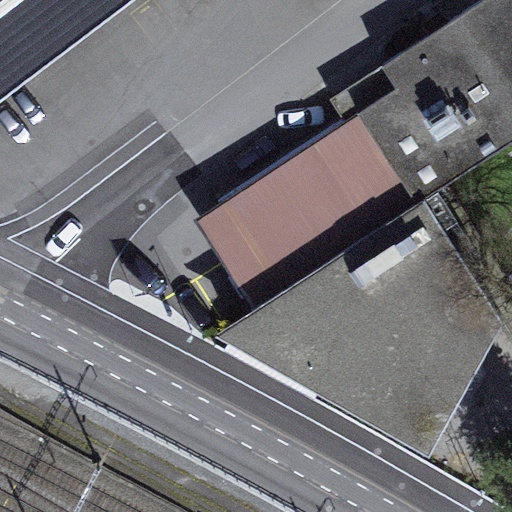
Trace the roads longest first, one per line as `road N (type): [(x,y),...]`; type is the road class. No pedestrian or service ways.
road 1 (residential): [(1,307),(393,0)]
road 2 (primary): [(368,511),(1,307)]
